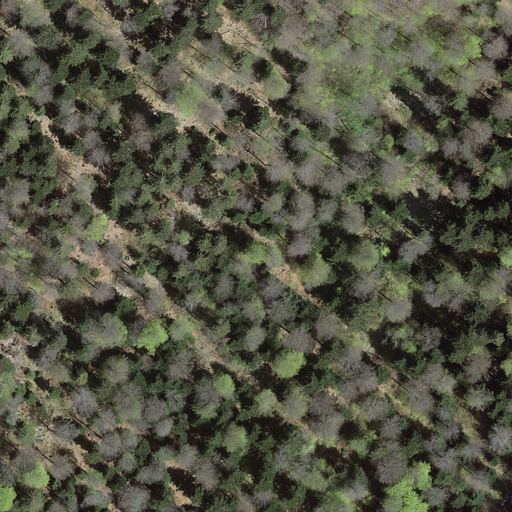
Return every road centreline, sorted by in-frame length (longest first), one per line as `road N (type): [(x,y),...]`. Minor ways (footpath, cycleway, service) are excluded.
road 1 (track): [(511,36),(410,193),(425,198),(511,159)]
road 2 (track): [(511,303),(499,309),(409,296),(373,334)]
